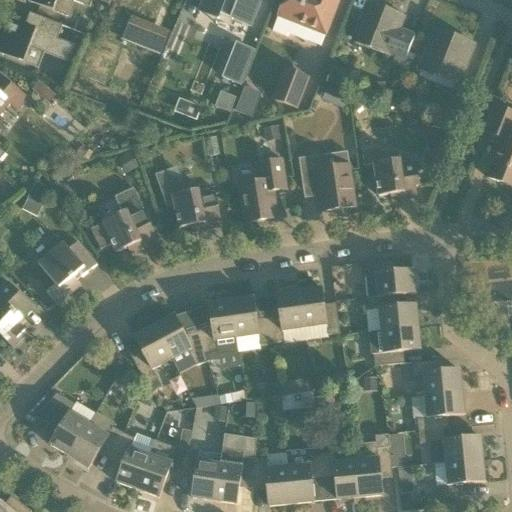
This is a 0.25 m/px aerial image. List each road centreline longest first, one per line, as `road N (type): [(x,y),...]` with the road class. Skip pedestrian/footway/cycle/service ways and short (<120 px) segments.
road 1 (residential): [(0,418),(95,318),(168,277),(444,234)]
road 2 (residential): [(511,438),(504,372),(456,326),(444,234)]
